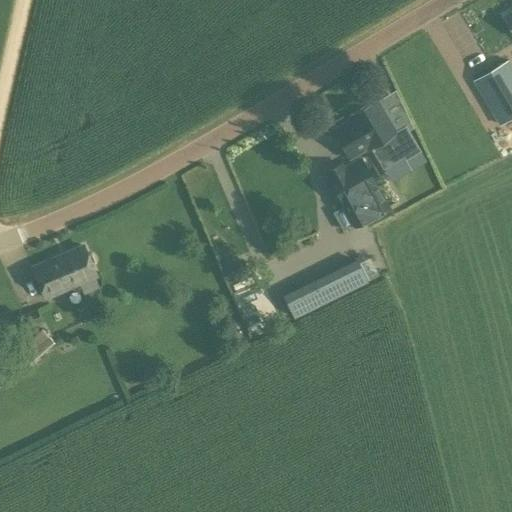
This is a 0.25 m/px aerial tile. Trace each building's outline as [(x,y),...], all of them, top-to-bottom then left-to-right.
[(511,66),(508,60),(474,80),(501,125),(511,117),(511,66)] [(349,157),(366,147),(367,149),(369,147),(382,169),(403,156),(405,159),(420,150),(404,124),(394,131),(375,99),(347,116),(349,120),(333,129),(349,157)] [(360,157),(326,176),(353,228),(388,208),(360,157)] [(83,245),(32,267),(45,297),(96,274),(83,245)] [(289,316),(362,282),(352,261),(279,295),(289,316)] [(20,331),(42,322),(36,308),(23,314),(15,318),(20,331)] [(16,333),(10,320),(6,311),(0,314),(0,340),(16,334),(16,333)] [(53,342),(46,334),(16,362),(24,370),(53,342)]
